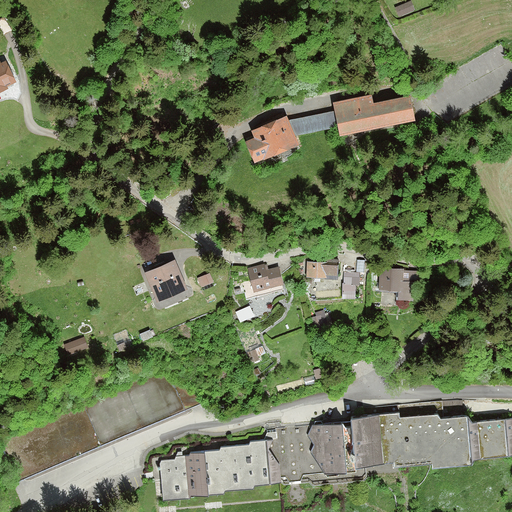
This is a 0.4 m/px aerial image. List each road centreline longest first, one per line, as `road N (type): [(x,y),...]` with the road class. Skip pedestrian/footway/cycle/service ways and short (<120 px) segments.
road 1 (residential): [(148,0),(92,120),(91,142),(112,171),(232,255),(344,248),(460,259),(479,271),(469,300),(357,389)]
road 2 (unclassified): [(27,511),(183,427),(232,425),(357,389)]
road 3 (residential): [(511,392),(357,389)]
